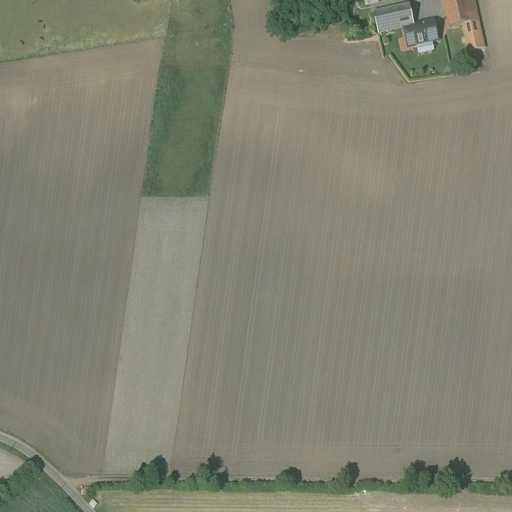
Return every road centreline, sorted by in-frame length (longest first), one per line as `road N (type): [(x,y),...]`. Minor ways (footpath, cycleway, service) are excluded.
road 1 (track): [(511,476),(131,475),(72,487)]
road 2 (unclassified): [(0,432),(31,448),(96,511)]
